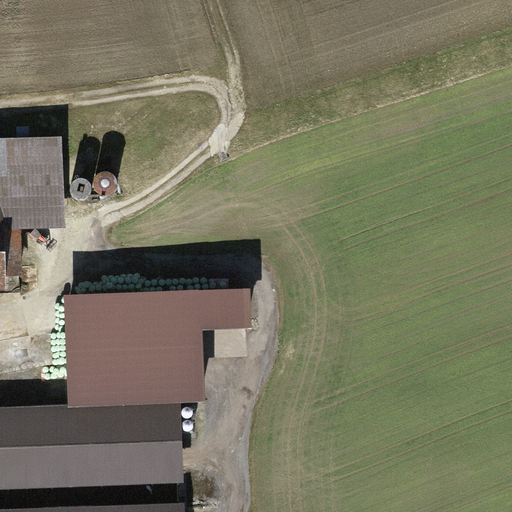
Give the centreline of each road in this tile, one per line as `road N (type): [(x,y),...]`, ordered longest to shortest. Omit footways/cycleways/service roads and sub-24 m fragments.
road 1 (track): [(210,0),(243,120),(144,204),(79,235),(163,265),(235,318),(254,511)]
road 2 (track): [(243,120),(511,29)]
road 3 (residential): [(79,235),(45,289),(0,323)]
